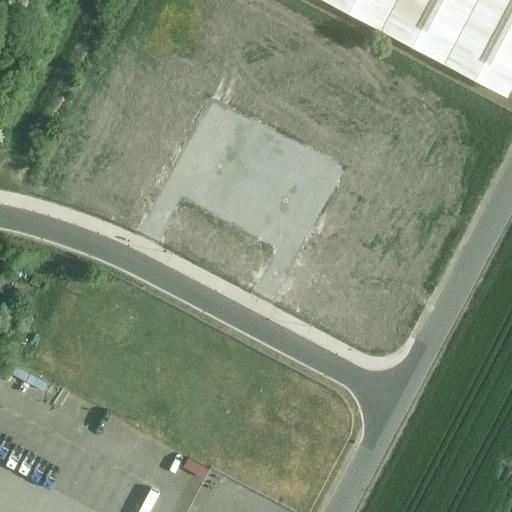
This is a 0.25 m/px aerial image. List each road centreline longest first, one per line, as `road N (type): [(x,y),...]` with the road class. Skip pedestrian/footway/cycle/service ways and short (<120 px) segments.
road 1 (residential): [(405,384),(157,252),(100,227),(0,201)]
road 2 (residential): [(405,384),(511,185)]
road 3 (residential): [(338,511),(405,384)]
